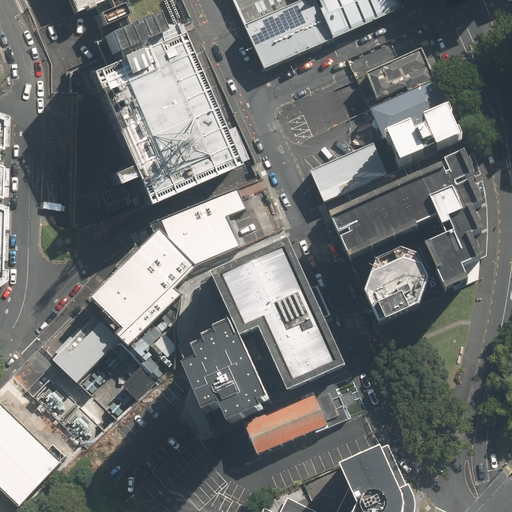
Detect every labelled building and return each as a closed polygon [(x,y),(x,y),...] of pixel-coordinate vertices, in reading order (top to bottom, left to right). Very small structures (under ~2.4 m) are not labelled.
[(68,0),(74,14),(83,10),(107,0),(68,0)] [(125,0),(123,0),(98,10),(104,24),(131,13),(125,0)] [(234,0),(232,1),(244,27),(301,0),(234,0)] [(337,43),(317,1),(316,0),(301,0),(244,27),(267,75),(337,43)] [(317,0),(317,1),(337,43),(404,12),(398,0),(317,0)] [(147,207),(238,168),(237,165),(223,133),(181,36),(159,46),(155,36),(159,34),(152,16),(105,36),(118,66),(91,77),(147,207)] [(406,88),(409,94),(435,83),(421,52),(366,76),(377,101),(406,88)] [(383,141),(390,138),(448,114),(435,83),(409,94),(370,110),(373,118),(383,141)] [(448,114),(390,138),(391,141),(403,168),(438,152),(457,144),(460,143),(448,114)] [(228,131),(223,133),(237,165),(241,163),(249,159),(235,127),(228,131)] [(444,166),(463,158),(457,144),(438,152),(444,166)] [(373,146),(313,173),(326,202),(387,175),(375,148),(373,146)] [(442,170),(332,220),(351,264),(419,233),(418,231),(438,222),(445,240),(425,249),(445,294),(468,284),(462,270),(481,261),(471,239),(482,234),(472,213),(482,208),(472,185),(457,192),(455,189),(474,180),(463,158),(444,166),(449,178),(446,180),(442,170)] [(251,210),(241,186),(138,231),(141,237),(144,247),(93,299),(124,329),(119,335),(132,348),(183,296),(176,289),(199,265),(246,247),(234,217),(251,210)] [(243,338),(262,329),(291,392),(345,368),(288,243),(215,277),(243,338)] [(366,295),(379,326),(419,308),(429,283),(418,258),(402,252),(376,264),(366,295)] [(120,342),(102,324),(70,357),(65,351),(54,362),(78,385),(120,342)] [(191,363),(187,365),(208,413),(229,404),(235,417),(237,424),(282,405),(280,401),(254,340),(236,347),(228,328),(218,332),(220,336),(208,341),(211,346),(200,351),(203,358),(191,363)] [(165,335),(156,344),(153,346),(161,355),(163,352),(169,358),(178,349),(165,335)] [(260,460),(333,430),(318,395),(296,405),(245,426),(260,460)] [(0,489),(18,507),(61,463),(0,403),(0,489)] [(264,511),(403,511),(405,506),(404,497),(392,471),(390,468),(385,456),(381,448),(305,483),(313,501),(326,495),(344,504),(340,511),(314,511),(289,500),(282,511),(269,511),(266,510),(264,511)]
